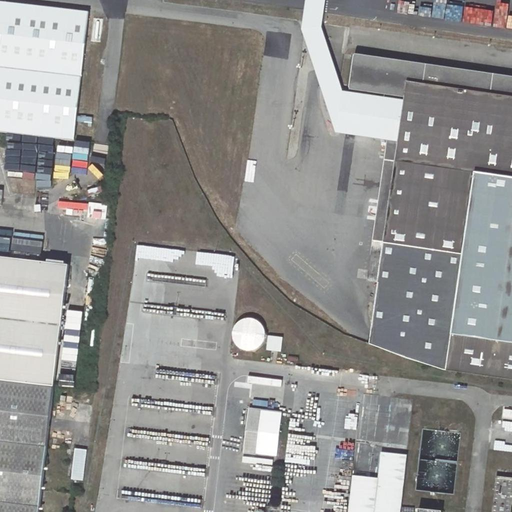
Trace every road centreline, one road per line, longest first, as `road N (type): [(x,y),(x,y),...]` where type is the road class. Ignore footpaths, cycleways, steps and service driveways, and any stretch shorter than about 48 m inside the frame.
road 1 (unknown): [(130,0),(274,30),(259,209),(343,284)]
road 2 (unknown): [(344,0),(511,35)]
